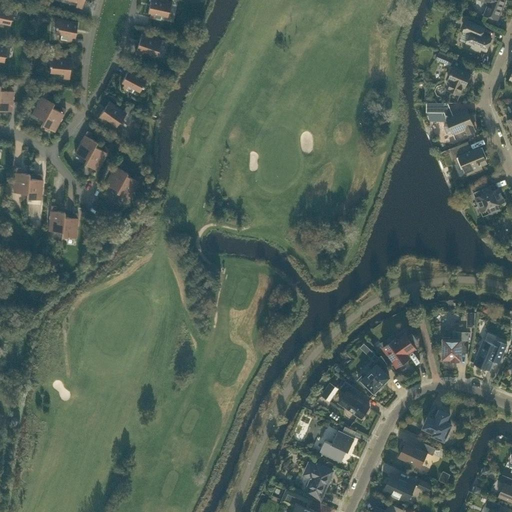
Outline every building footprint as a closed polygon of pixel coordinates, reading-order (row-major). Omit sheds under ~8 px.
[(169,11),(171,2),(163,0),(150,0),(148,12),(151,12),(150,17),(160,20),(161,15),(167,16),(168,11),(169,11)] [(483,0),(490,2),(485,14),(497,19),(504,0),(483,0)] [(12,19),(14,9),(0,5),(0,22),(10,24),(11,19),(12,19)] [(75,37),(78,22),(57,18),(55,28),(56,28),(55,33),(61,34),(60,39),(71,41),(72,36),(75,37)] [(482,34),(485,27),(468,21),(464,31),(470,34),(467,42),(472,45),(471,48),(480,51),(481,48),(486,51),(491,38),(482,34)] [(158,50),(162,40),(142,33),(137,49),(135,53),(141,55),(142,51),(155,55),(157,50),(158,50)] [(439,53),(437,59),(451,65),(454,59),(439,53)] [(70,74),(71,58),(50,56),(49,66),(50,66),(50,72),(64,73),(63,78),(69,78),(69,74),(70,74)] [(450,81),(447,89),(460,94),(463,87),(465,87),(468,79),(468,78),(469,76),(470,76),(471,74),(472,74),(475,66),(462,61),(454,58),(454,59),(451,65),(454,66),(448,80),(450,81)] [(142,87),(147,78),(128,69),(121,82),(124,83),(122,88),(131,93),(134,88),(139,91),(141,86),(142,87)] [(0,88),(0,86),(0,84),(0,83),(0,109),(11,111),(13,90),(14,85),(8,85),(8,90),(0,88)] [(46,98),(49,94),(44,91),(42,95),(41,95),(32,114),(44,120),(41,124),(42,125),(54,102),(46,98)] [(120,122),(126,113),(109,101),(100,114),(97,118),(102,122),(105,118),(116,126),(119,121),(120,122)] [(52,106),(54,102),(42,125),(54,131),(64,113),(64,112),(66,108),(61,106),(59,110),(52,106)] [(427,102),(427,112),(444,112),(445,113),(447,118),(448,122),(446,123),(444,125),(447,133),(450,133),(452,132),(453,133),(466,128),(468,134),(475,132),(473,125),(467,110),(453,115),(448,103),(427,102)] [(90,137),(92,133),(87,130),(85,134),(75,152),(87,159),(84,163),(85,163),(97,141),(90,137)] [(95,145),(97,141),(85,163),(97,170),(107,152),(109,147),(104,145),(102,149),(95,145)] [(480,147),(467,153),(463,143),(450,149),(456,163),(461,161),(467,175),(482,168),(480,165),(486,162),(480,147)] [(119,168),(122,164),(117,162),(115,166),(105,183),(117,190),(116,192),(127,173),(119,168)] [(21,172),(21,168),(16,167),(15,172),(13,193),(27,194),(26,199),(27,199),(29,173),(21,172)] [(29,178),(29,173),(27,199),(41,200),(43,179),(42,179),(43,175),(37,174),(37,179),(29,178)] [(126,175),(127,173),(116,192),(128,199),(138,181),(140,177),(135,174),(133,179),(126,175)] [(490,185),(488,186),(485,180),(467,187),(470,195),(474,193),(483,216),(500,209),(498,203),(504,201),(499,188),(492,191),(490,185)] [(56,211),(56,206),(51,206),(51,210),(50,210),(48,231),(62,233),(62,237),(64,212),(56,211)] [(64,216),(65,212),(64,212),(62,237),(76,239),(78,218),(78,213),(73,212),(72,217),(64,216)] [(442,337),(442,345),(444,345),(444,358),(452,358),(451,360),(459,360),(459,358),(460,358),(460,352),(464,352),(468,353),(469,341),(469,340),(469,332),(453,331),(452,339),(450,339),(450,337),(442,337)] [(412,333),(409,335),(414,343),(418,341),(412,333)] [(408,350),(414,345),(406,335),(398,340),(396,338),(383,347),(397,367),(410,358),(407,353),(407,352),(408,350)] [(500,362),(507,345),(495,339),(493,344),(484,340),(475,362),(470,361),(489,369),(493,359),(495,358),(496,357),(500,359),(499,362),(500,362)] [(371,351),(368,355),(375,362),(379,358),(371,351)] [(385,373),(390,368),(382,356),(379,358),(375,362),(375,363),(377,365),(367,375),(365,372),(358,380),(365,386),(367,384),(374,391),(389,377),(385,373)] [(357,397),(361,391),(346,381),(340,389),(345,393),(339,402),(362,418),(370,406),(357,397)] [(443,410),(442,411),(440,410),(435,420),(428,417),(424,427),(435,432),(434,434),(440,437),(440,438),(444,440),(447,439),(449,435),(448,432),(447,432),(451,424),(445,421),(449,414),(446,413),(446,412),(446,413),(443,411),(443,410)] [(348,451),(355,437),(339,429),(332,443),(326,440),(320,452),(341,462),(347,450),(348,451)] [(424,443),(422,449),(406,441),(405,443),(404,443),(403,443),(401,447),(401,448),(403,449),(399,457),(421,467),(427,452),(433,455),(436,448),(424,443)] [(318,464),(317,466),(309,463),(307,469),(305,474),(310,476),(312,477),(306,493),(320,499),(324,491),(324,487),(326,481),(329,479),(333,471),(318,464)] [(400,478),(401,477),(391,473),(384,489),(392,493),(391,495),(399,498),(400,496),(408,500),(415,484),(406,480),(406,481),(400,478)] [(511,485),(511,482),(511,478),(502,474),(500,481),(504,483),(499,496),(511,501),(511,485)] [(429,491),(432,485),(421,479),(418,486),(429,491)] [(312,501),(312,500),(288,489),(283,500),(296,506),(293,511),(318,511),(305,506),(308,499),(312,501)] [(485,511),(484,511),(502,511),(499,511),(501,504),(488,499),(485,505),(492,509),(490,511),(485,511)]
